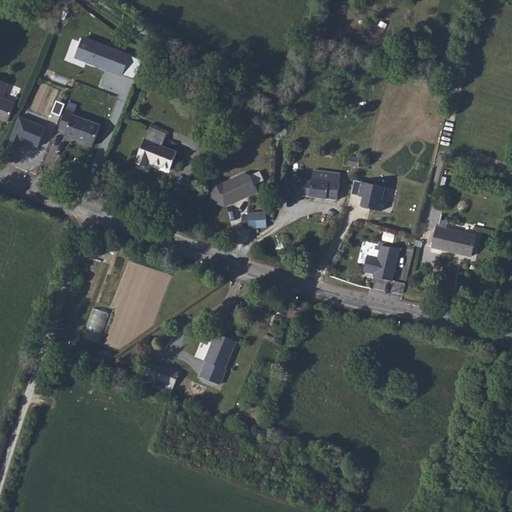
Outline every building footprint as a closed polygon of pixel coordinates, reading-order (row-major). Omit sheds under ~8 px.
[(76,53),(94,60),(93,61),(135,77),(143,58),(101,42),(100,43),(82,36),(76,53)] [(2,98),(8,83),(0,79),(0,119),(7,122),(15,103),(2,98)] [(67,108),(75,111),(77,105),(69,102),(67,108)] [(93,146),(101,125),(73,115),(75,111),(67,108),(59,130),(66,132),(65,136),(93,146)] [(19,116),(8,146),(17,150),(21,139),(38,146),(46,127),(19,116)] [(177,152),(162,146),(167,134),(149,128),(145,139),(137,157),(138,157),(136,163),(146,167),(148,161),(170,170),(177,152)] [(361,159),(350,156),(347,166),(359,168),(361,159)] [(337,200),(340,174),(304,169),(302,179),(295,178),(294,179),(286,178),(284,193),(337,200)] [(247,196),(257,191),(250,176),(245,173),(224,183),(214,180),(207,200),(225,206),(243,198),(242,196),(245,195),(247,196)] [(383,199),(385,187),(355,180),(351,194),(360,196),(360,194),(364,195),(361,208),(369,210),(370,208),(382,211),(384,199),(383,199)] [(267,227),(266,212),(248,213),(248,215),(242,216),(243,223),(249,223),(249,228),(267,227)] [(472,256),(476,236),(437,227),(432,247),(472,256)] [(392,281),(400,250),(381,245),(378,258),(367,255),(363,271),(374,274),(377,274),(376,277),(392,281)] [(95,302),(84,336),(100,341),(112,308),(95,302)] [(236,341),(217,333),(205,361),(207,361),(200,376),(220,384),(226,369),(225,368),(236,341)] [(148,376),(155,378),(160,366),(153,363),(148,376)] [(179,373),(160,366),(155,378),(174,385),(179,373)] [(155,378),(148,376),(145,384),(171,394),(174,385),(155,378)]
